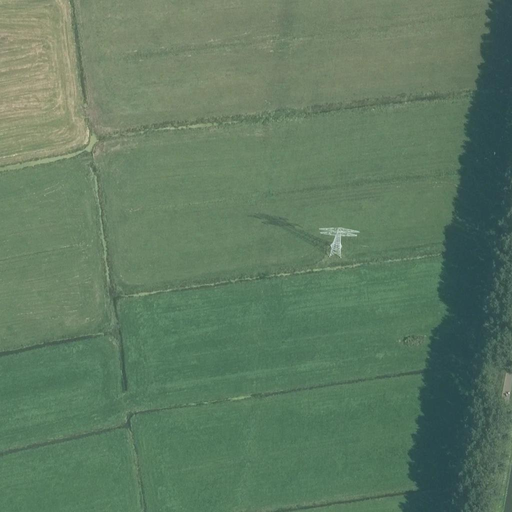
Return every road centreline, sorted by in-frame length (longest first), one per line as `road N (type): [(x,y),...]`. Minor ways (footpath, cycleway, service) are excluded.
road 1 (track): [(511,79),(461,346),(242,380),(0,433)]
road 2 (unclassified): [(485,511),(511,359)]
